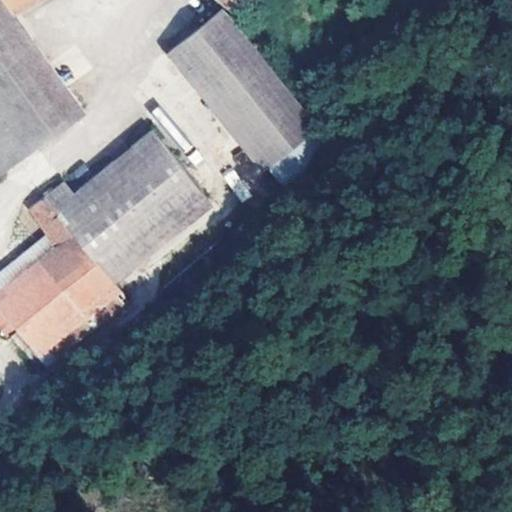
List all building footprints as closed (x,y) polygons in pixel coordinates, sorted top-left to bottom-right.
[(0,0),(0,179),(79,119),(9,24),(23,15),(21,11),(11,0),(0,0)] [(11,0),(21,11),(37,0),(11,0)] [(224,0),(240,12),(249,0),(224,0)] [(407,18),(397,8),(357,50),(367,60),(407,18)] [(315,130),(226,13),(162,63),(249,181),(315,130)] [(312,96),(349,58),(337,46),(300,83),(312,96)] [(64,183),(48,196),(70,228),(113,283),(209,205),(154,133),(74,195),(64,183)] [(113,283),(70,228),(48,196),(31,212),(50,236),(0,277),(0,331),(10,343),(18,336),(49,373),(132,307),(123,295),(113,283)] [(113,283),(123,295),(220,218),(209,205),(113,283)]
